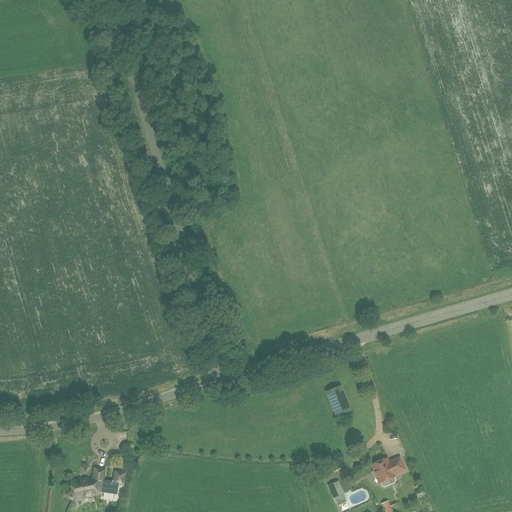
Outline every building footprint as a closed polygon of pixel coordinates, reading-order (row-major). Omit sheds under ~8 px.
[(343,392),(340,386),(326,392),(328,398),(343,392)] [(394,475),(406,470),(400,458),(389,463),(387,459),(373,465),(381,483),(395,477),(394,475)] [(102,493),(105,470),(95,469),(93,480),(84,482),(83,480),(71,483),(72,491),(70,492),(69,494),(68,496),(69,498),(71,499),(74,499),(102,493)] [(124,485),(126,474),(115,472),(114,483),(104,481),(102,492),(117,495),(119,484),(124,485)] [(328,486),(334,498),(344,494),(338,481),(328,486)] [(393,511),(388,501),(382,504),(385,511),(393,511)]
